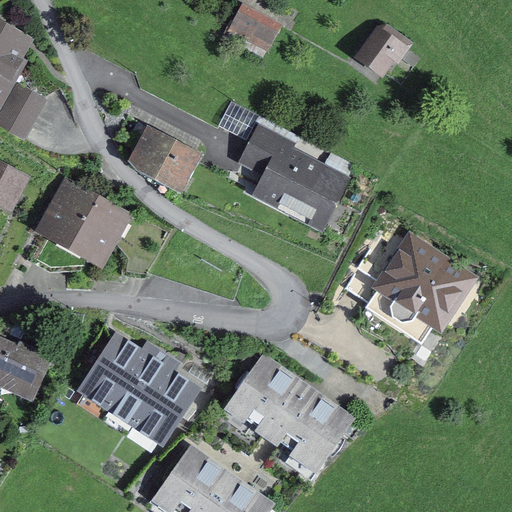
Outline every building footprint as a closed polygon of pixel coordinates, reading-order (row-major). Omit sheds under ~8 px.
[(247,7),(242,4),(226,32),(266,54),(281,26),(247,7)] [(0,105),(24,64),(19,61),(30,43),(0,25),(0,105)] [(420,58),(409,50),(413,45),(386,26),(375,29),(351,62),(380,82),(393,64),(397,67),(401,61),(413,69),(420,58)] [(45,102),(15,85),(0,110),(0,131),(22,144),(45,102)] [(300,138),(230,102),(217,127),(245,142),(254,125),(257,127),(236,166),(260,178),(248,201),(320,237),(349,180),(346,178),(353,165),(330,153),(323,166),(293,151),(300,138)] [(199,157),(144,128),(124,165),(132,178),(175,201),(199,157)] [(28,179),(0,164),(0,212),(7,217),(28,179)] [(131,214),(63,177),(30,238),(99,275),(131,214)] [(439,340),(480,279),(410,233),(391,261),(372,248),(345,290),(368,305),(364,312),(419,348),(429,333),(439,340)] [(145,344),(139,352),(113,334),(72,395),(158,452),(199,392),(172,374),(177,365),(145,344)] [(0,393),(29,406),(51,358),(16,343),(14,346),(0,339),(0,393)] [(355,421),(262,355),(219,415),(240,429),(243,425),(254,432),(251,437),(274,453),(277,449),(289,457),(285,462),(312,481),(355,421)] [(279,511),(188,446),(145,506),(153,511),(279,511)]
